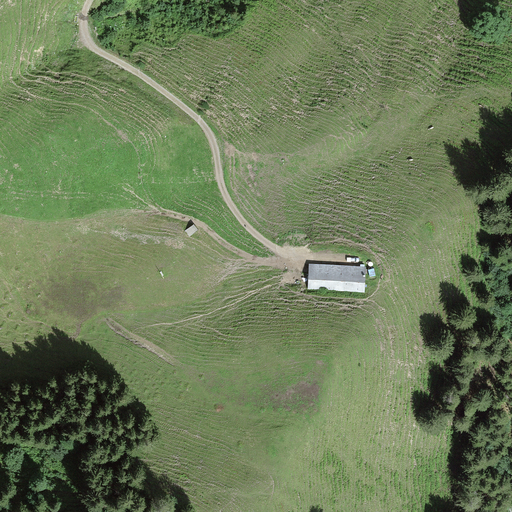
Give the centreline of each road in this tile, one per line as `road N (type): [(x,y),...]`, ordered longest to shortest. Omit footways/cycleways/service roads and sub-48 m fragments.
road 1 (track): [(345,256),(282,250),(246,225),(226,196),(206,126),(89,40),(90,0)]
road 2 (track): [(301,253),(287,262),(256,259),(201,224),(148,204)]
